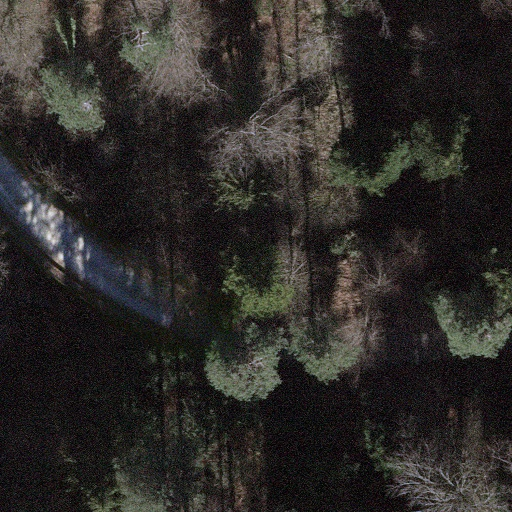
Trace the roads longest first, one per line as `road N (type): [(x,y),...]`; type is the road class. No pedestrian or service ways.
road 1 (track): [(202,326),(293,349),(511,333)]
road 2 (track): [(202,326),(95,271),(0,183)]
